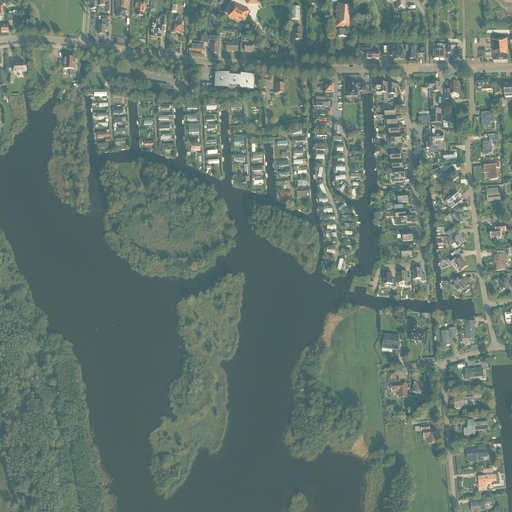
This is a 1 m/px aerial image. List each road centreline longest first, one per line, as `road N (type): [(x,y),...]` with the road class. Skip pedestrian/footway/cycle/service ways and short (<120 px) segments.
road 1 (tertiary): [(0,42),(407,69)]
road 2 (residential): [(374,290),(384,267),(421,256),(407,69)]
road 3 (residential): [(455,511),(442,365),(494,348)]
road 4 (residential): [(475,224),(471,70)]
